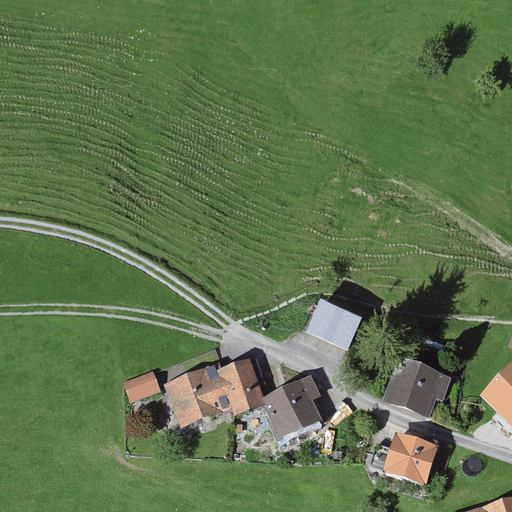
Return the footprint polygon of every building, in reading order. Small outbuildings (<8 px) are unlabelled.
[(359,327),(322,310),(309,337),(347,354),(359,327)] [(446,386),(401,370),(388,405),(427,419),(433,402),(440,404),(446,386)] [(263,412),(248,371),(216,383),(213,375),(168,392),(183,432),(233,414),(236,423),(263,412)] [(511,375),(483,407),(511,434),(511,375)] [(158,396),(152,380),(125,391),(131,406),(158,396)] [(317,403),(308,386),(264,407),(283,447),(319,430),(308,407),(317,403)] [(444,454),(398,443),(385,494),(431,506),(444,454)] [(511,511),(511,498),(464,511),(511,511)]
